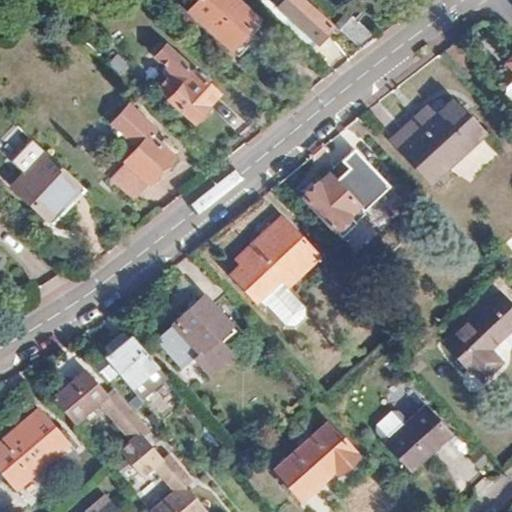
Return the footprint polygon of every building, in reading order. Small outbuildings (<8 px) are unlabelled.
[(239,0),(200,0),(191,11),(232,48),(260,18),(239,0)] [(285,0),(280,6),(318,42),(333,27),(304,0),(285,0)] [(377,38),(355,16),(340,30),(361,50),(377,38)] [(154,57),(164,67),(163,67),(162,67),(161,68),(160,69),(159,69),(159,70),(159,71),(158,72),(158,73),(158,74),(159,75),(159,76),(160,77),(160,78),(161,78),(161,79),(162,79),(163,79),(164,79),(165,79),(156,89),(167,99),(191,122),(193,124),(207,108),(205,106),(216,94),(192,71),(165,45),(163,47),(160,47),(155,53),(155,56),(154,57)] [(394,140),(432,183),(485,136),(453,101),(435,118),(428,110),(394,140)] [(111,124),(137,148),(124,162),(149,185),(174,158),(150,136),(155,129),(128,105),(111,124)] [(384,161),(364,139),(346,156),(368,177),(384,161)] [(43,150),(9,185),(45,218),(58,205),(63,210),(84,189),(43,150)] [(371,210),(330,170),(307,192),(348,233),(371,210)] [(286,275),(293,283),(324,255),(285,215),(255,243),(286,275)] [(286,275),(255,243),(241,256),(246,261),(236,271),(261,298),(286,275)] [(237,332),(206,295),(175,322),(201,352),(196,357),(211,375),(233,357),(222,345),(237,332)] [(511,301),(506,296),(453,349),(477,373),(480,371),(492,383),(510,365),(498,353),(511,338),(511,301)] [(169,376),(129,329),(122,334),(127,341),(116,349),(110,343),(103,349),(145,398),(169,376)] [(50,388),(75,417),(99,398),(109,389),(104,383),(84,359),(50,388)] [(130,436),(118,447),(140,472),(152,461),(172,486),(150,505),(155,511),(191,511),(203,502),(182,476),(188,472),(165,444),(159,450),(139,425),(144,420),(109,378),(104,383),(109,389),(99,398),(130,436)] [(0,468),(9,480),(61,435),(31,397),(0,423),(0,468)] [(450,432),(427,405),(386,441),(411,468),(450,432)] [(339,472),(357,456),(329,423),(280,465),(305,494),(335,468),(339,472)] [(125,511),(106,490),(86,507),(89,511),(125,511)]
